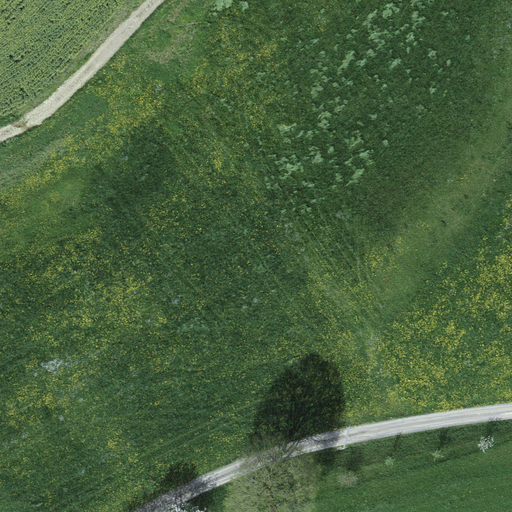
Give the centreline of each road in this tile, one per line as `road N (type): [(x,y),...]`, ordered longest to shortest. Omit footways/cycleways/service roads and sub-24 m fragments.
road 1 (unclassified): [(511,410),(265,452),(148,511)]
road 2 (track): [(0,134),(34,116),(156,0)]
